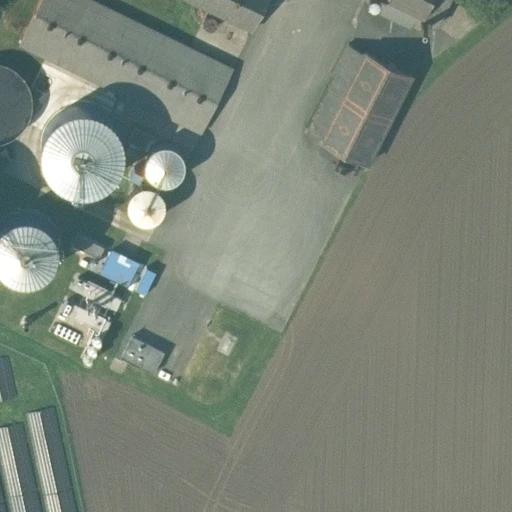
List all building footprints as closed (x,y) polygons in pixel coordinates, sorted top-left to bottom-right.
[(233,69),(90,0),(40,0),(20,43),(25,46),(107,86),(202,132),(233,69)] [(191,0),(252,30),(266,0),(191,0)] [(385,0),(381,7),(381,9),(383,11),(409,24),(417,9),(423,12),(420,17),(425,20),(436,25),(448,0),(385,0)] [(246,34),(230,26),(227,32),(243,40),(246,34)] [(332,75),(349,83),(364,52),(348,44),(332,75)] [(412,74),(365,51),(364,52),(349,83),(320,140),(366,163),(412,74)] [(0,140),(6,139),(18,131),(26,121),(31,108),(31,95),(26,82),(18,72),(7,64),(0,62),(0,140)] [(61,181),(73,186),(86,187),(99,184),(110,177),(118,166),(123,154),(123,141),(120,129),(113,118),(101,109),(88,105),(73,105),(60,110),(49,120),(42,133),(40,147),(43,161),(51,173),(61,181)] [(152,135),(134,126),(127,141),(145,150),(152,135)] [(148,172),(152,177),(158,180),(165,182),(171,181),(177,177),(182,172),(184,166),(184,159),(182,153),(178,148),(173,144),(167,142),(161,143),(155,145),(150,149),(147,154),(145,160),(145,166),(148,172)] [(143,171),(134,166),(130,175),(139,179),(143,171)] [(129,210),(133,215),(138,219),(144,220),(150,220),(156,218),(161,213),(164,208),(165,202),(164,196),(161,190),(156,186),(151,184),(145,183),(139,185),(133,188),(130,193),(128,199),(127,205),(129,210)] [(0,265),(6,271),(16,276),(27,277),(38,275),(47,269),(54,260),(58,250),(58,239),(54,228),(48,220),(38,214),(28,211),(17,212),(7,216),(0,222),(0,265)] [(104,246),(78,234),(73,245),(98,257),(104,246)] [(138,263),(110,250),(101,270),(128,283),(138,263)] [(152,291),(158,270),(149,267),(142,288),(152,291)] [(121,298),(78,277),(72,287),(116,309),(121,298)] [(110,320),(67,299),(61,310),(105,331),(110,320)] [(164,351),(132,335),(121,356),(153,372),(164,351)] [(13,356),(0,357),(0,398),(18,396),(13,356)] [(61,427),(55,406),(34,411),(40,433),(61,427)]
